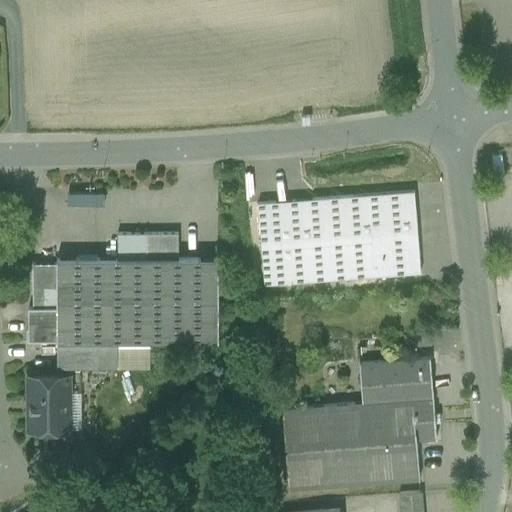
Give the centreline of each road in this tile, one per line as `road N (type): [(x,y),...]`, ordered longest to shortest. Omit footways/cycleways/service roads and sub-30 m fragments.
road 1 (residential): [(0,156),(278,143),(453,119)]
road 2 (residential): [(493,511),(499,471),(453,119)]
road 3 (residential): [(88,511),(5,449),(0,389)]
